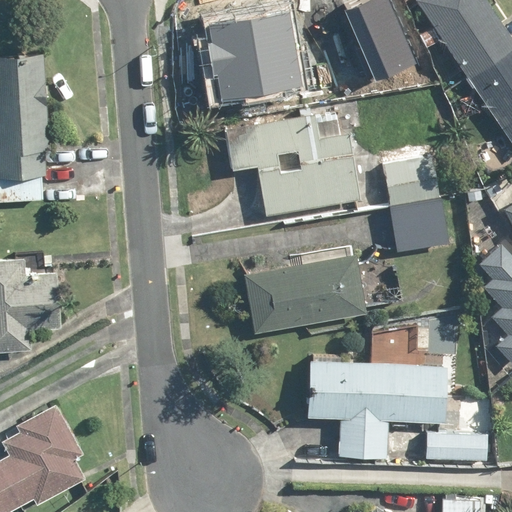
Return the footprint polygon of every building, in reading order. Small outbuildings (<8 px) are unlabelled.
[(511,37),(486,0),(413,0),(431,26),(417,35),(426,48),(440,39),(511,144),(511,37)] [(404,24),(362,42),(380,83),(422,65),(404,24)] [(289,44),(221,55),(230,108),(314,94),(360,57),(340,33),(328,43),(313,25),(289,44)] [(44,54),(0,55),(0,200),(44,198),(43,175),(47,174),(46,151),(48,151),(44,54)] [(228,140),(232,167),(255,163),(264,214),(360,197),(349,130),(339,132),(335,111),(315,115),(314,111),(248,123),(250,136),(228,140)] [(432,152),(382,160),(397,250),(447,241),(432,152)] [(511,172),(486,187),(511,235),(511,172)] [(511,253),(499,239),(477,261),(490,275),(482,284),(500,303),(491,313),(508,330),(495,342),(511,359),(511,253)] [(357,264),(354,243),(289,255),(291,264),(240,273),(250,332),(306,322),(308,332),(367,321),(365,305),(401,299),(393,257),(357,264)] [(24,255),(0,257),(0,350),(32,348),(30,329),(62,326),(56,267),(26,270),(24,255)] [(416,363),(418,322),(370,332),(369,361),(308,359),(306,415),(339,417),(338,455),(386,457),(388,419),(443,421),(445,364),(416,363)] [(0,511),(8,511),(7,510),(32,497),(36,502),(84,476),(73,457),(82,452),(54,401),(15,423),(19,431),(3,439),(11,453),(0,459),(0,511)] [(487,432),(424,430),(423,456),(485,459),(487,432)] [(478,511),(479,497),(441,496),(440,511),(478,511)]
